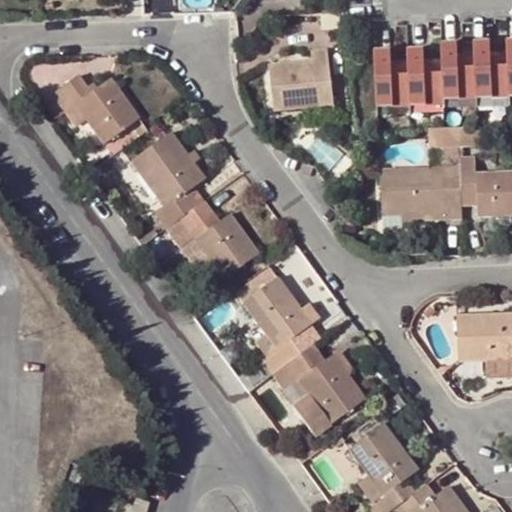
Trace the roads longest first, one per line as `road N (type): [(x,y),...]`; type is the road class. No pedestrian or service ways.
road 1 (residential): [(0,40),(125,28),(194,45),(223,105),(356,285)]
road 2 (residential): [(0,115),(173,358)]
road 3 (residential): [(173,358),(284,511)]
road 4 (residential): [(462,428),(356,285)]
road 5 (residential): [(173,358),(187,423),(174,511)]
road 6 (residential): [(356,285),(511,274)]
